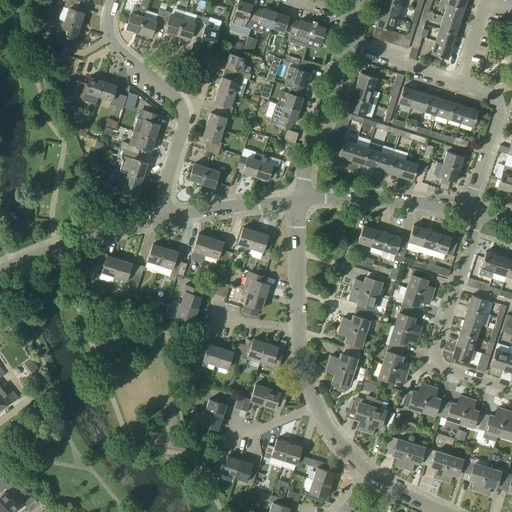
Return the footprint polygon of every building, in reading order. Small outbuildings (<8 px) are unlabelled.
[(77,10),(79,4),(67,0),(65,7),(69,8),(65,21),(80,26),(84,13),(77,10)] [(142,0),(137,14),(131,12),(126,29),(138,33),(144,16),(144,17),(146,10),(149,0),(142,0)] [(231,23),(229,29),(238,32),(243,31),(249,33),(251,28),(250,28),(257,8),(251,6),(252,4),(239,0),(232,23),(231,23)] [(396,18),(400,5),(384,0),(380,12),(396,18)] [(464,9),(466,0),(448,0),(447,4),(464,9)] [(460,22),(464,9),(447,4),(443,16),(460,22)] [(172,12),(171,12),(173,7),(168,5),(166,11),(165,10),(161,24),(166,26),(165,31),(177,35),(183,19),(171,15),(172,12)] [(269,34),(271,27),(276,12),(264,8),(263,10),(257,8),(250,28),(251,28),(269,34)] [(161,24),(165,10),(159,9),(158,14),(146,10),(144,17),(144,16),(138,33),(151,37),(156,23),(161,24)] [(420,20),(425,22),(429,12),(423,10),(420,20)] [(290,32),(293,20),(288,18),(289,16),(276,12),(271,27),(284,31),(284,30),(290,32)] [(392,31),(396,18),(380,12),(375,25),(392,31)] [(218,31),(212,29),(214,23),(208,21),(209,18),(203,16),(201,22),(197,36),(202,38),(200,43),(213,47),(218,31)] [(456,34),(460,22),(443,16),(439,29),(456,34)] [(80,26),(65,21),(59,19),(55,32),(60,34),(54,51),(67,55),(72,39),(75,40),(80,26)] [(197,36),(201,22),(195,20),(194,23),(183,19),(177,35),(190,39),(191,34),(197,36)] [(308,39),(313,24),(300,20),(300,22),(293,20),(290,32),(287,41),(305,47),(308,39)] [(313,24),(308,39),(320,43),(325,28),(313,24)] [(378,39),(382,27),(376,26),(372,37),(378,39)] [(384,41),(388,29),(382,27),(378,39),(384,41)] [(390,43),(393,31),(388,29),(384,41),(390,43)] [(452,46),(456,34),(439,29),(435,41),(452,46)] [(396,45),(399,33),(393,31),(390,43),(396,45)] [(401,46),(405,35),(399,33),(396,45),(401,46)] [(405,35),(401,46),(408,49),(412,37),(405,35)] [(422,37),(421,36),(415,35),(411,47),(418,50),(422,37)] [(248,37),(243,51),(252,54),(257,40),(248,37)] [(448,59),(452,46),(435,41),(431,54),(448,59)] [(251,67),(244,65),(246,59),(230,54),(225,66),(226,67),(224,72),(243,78),(249,80),(251,73),(249,73),(251,67)] [(314,63),(302,59),(300,65),(312,69),(314,63)] [(295,68),(289,66),(285,79),(286,79),(284,85),(290,87),(302,91),(304,85),(307,86),(311,73),(295,68)] [(241,83),(243,78),(224,72),(222,77),(218,90),(234,95),(234,94),(242,97),(246,85),(241,83)] [(356,85),(373,90),(377,78),(360,72),(356,85)] [(95,104),(103,81),(90,76),(87,83),(75,79),(70,95),(95,104)] [(258,76),(256,82),(264,84),(266,78),(258,76)] [(103,81),(95,104),(96,104),(98,96),(111,100),(110,104),(116,106),(120,94),(114,92),(117,85),(103,81)] [(390,96),(396,98),(401,85),(394,83),(390,96)] [(369,103),(373,90),(356,85),(352,97),(369,103)] [(411,107),(416,90),(403,86),(398,103),(411,107)] [(300,97),(302,91),(290,87),(288,93),(281,90),(277,103),(299,110),(303,98),(300,97)] [(138,94),(131,89),(127,99),(135,102),(138,94)] [(230,106),(234,95),(218,90),(214,102),(219,104),(217,109),(231,113),(233,107),(230,106)] [(423,111),(428,94),(416,90),(411,107),(423,111)] [(435,115),(441,98),(428,94),(423,111),(435,115)] [(365,115),(369,103),(352,97),(348,110),(365,115)] [(448,119),(453,102),(441,98),(435,115),(448,119)] [(460,123),(466,106),(453,102),(448,119),(460,123)] [(299,110),(277,103),(276,103),(270,121),(290,128),(292,122),(295,123),(299,110)] [(466,106),(460,123),(473,127),(478,110),(466,106)] [(229,119),(231,113),(217,109),(216,114),(211,112),(206,125),(223,130),(227,119),(229,119)] [(349,120),(351,114),(340,110),(338,116),(349,120)] [(133,130),(155,138),(160,124),(156,123),(159,115),(145,111),(145,113),(139,111),(133,130)] [(347,126),(349,120),(338,116),(336,122),(347,126)] [(106,118),(104,125),(116,129),(118,122),(106,118)] [(404,128),(406,123),(393,119),(391,124),(404,128)] [(345,132),(347,126),(336,122),(334,128),(345,132)] [(219,142),(223,130),(206,125),(202,138),(207,139),(206,144),(220,149),(222,143),(219,142)] [(343,138),(345,132),(334,128),(332,134),(343,138)] [(151,151),(155,138),(133,130),(129,143),(122,141),(120,147),(124,149),(123,149),(138,154),(140,148),(151,151)] [(298,133),(287,130),(284,139),(295,142),(298,133)] [(342,144),(343,138),(332,134),(330,140),(342,144)] [(424,143),(426,138),(413,134),(412,139),(424,143)] [(102,135),(100,141),(107,143),(109,138),(102,135)] [(455,139),(453,144),(466,148),(468,141),(456,137),(455,139)] [(340,150),(342,144),(330,140),(328,146),(340,150)] [(350,160),(356,144),(343,140),(338,156),(350,160)] [(218,154),(220,149),(206,144),(204,150),(218,154)] [(363,164),(368,148),(356,144),(350,160),(363,164)] [(423,157),(428,159),(432,146),(427,145),(423,157)] [(375,168),(380,151),(368,148),(363,164),(375,168)] [(136,159),(138,154),(123,149),(121,156),(123,161),(120,171),(128,173),(128,174),(142,178),(147,163),(136,159)] [(294,163),(296,154),(296,151),(289,149),(288,153),(287,153),(285,161),(289,162),(294,163)] [(387,172),(393,156),(380,151),(375,168),(387,172)] [(443,163),(459,169),(463,156),(447,151),(443,163)] [(255,176),(262,155),(255,153),(253,158),(247,156),(247,157),(241,155),(237,167),(243,169),(242,172),(255,176)] [(267,162),(269,157),(269,156),(262,154),(262,155),(255,176),(268,180),(268,177),(274,179),(276,173),(282,175),(286,163),(280,161),(278,167),(272,165),(273,164),(267,162)] [(400,176),(405,159),(393,156),(387,172),(400,176)] [(428,159),(423,157),(419,170),(426,172),(430,160),(428,159)] [(405,159),(400,176),(413,180),(418,164),(405,159)] [(202,183),(207,167),(194,163),(189,179),(202,183)] [(455,182),(459,169),(443,163),(439,176),(455,182)] [(510,192),(511,185),(511,168),(504,166),(497,187),(510,192)] [(207,167),(202,183),(214,187),(216,182),(221,184),(225,170),(219,168),(218,171),(207,167)] [(138,193),(142,178),(128,174),(128,173),(120,171),(118,180),(116,186),(123,188),(123,189),(138,193)] [(98,187),(109,191),(112,182),(100,179),(98,187)] [(370,246),(375,229),(363,225),(358,242),(370,246)] [(420,245),(426,229),(413,225),(408,241),(420,245)] [(250,248),(255,230),(243,227),(238,244),(250,248)] [(382,250),(388,233),(375,229),(370,246),(382,250)] [(433,249),(438,233),(426,229),(420,245),(433,249)] [(255,230),(250,248),(263,252),(263,251),(269,253),(273,241),(267,239),(268,235),(255,230)] [(204,259),(205,255),(205,254),(211,237),(198,233),(190,258),(203,262),(204,259)] [(388,233),(382,250),(395,254),(401,237),(388,233)] [(457,243),(450,241),(451,237),(438,233),(433,249),(446,253),(452,256),(457,243)] [(205,254),(205,255),(218,258),(217,261),(223,263),(227,251),(221,249),(223,241),(211,237),(205,254)] [(145,267),(158,271),(160,265),(165,248),(153,243),(147,261),(145,267)] [(160,265),(172,269),(169,279),(175,281),(177,274),(181,262),(183,254),(178,252),(165,248),(160,265)] [(227,251),(223,263),(229,265),(233,253),(227,251)] [(491,278),(498,255),(486,251),(480,268),(481,268),(479,274),(491,278)] [(114,276),(119,259),(107,255),(104,263),(99,261),(95,273),(101,275),(102,272),(114,276)] [(503,282),(511,259),(498,255),(491,278),(503,282)] [(401,262),(414,266),(416,261),(403,257),(401,262)] [(131,285),(135,273),(138,266),(132,264),(132,263),(119,259),(114,276),(112,281),(125,285),(125,283),(131,285)] [(511,277),(511,259),(503,282),(504,282),(506,276),(511,277)] [(181,262),(177,274),(183,275),(187,263),(181,262)] [(439,274),(441,267),(429,263),(426,270),(439,274)] [(263,275),(265,269),(257,267),(255,272),(263,275)] [(410,288),(432,296),(434,288),(426,285),(427,280),(423,278),(425,272),(413,268),(409,280),(412,281),(410,288)] [(242,289),(265,297),(269,284),(265,283),(267,277),(248,271),(242,289)] [(353,287),(375,294),(377,287),(380,288),(384,276),(372,272),(370,278),(365,277),(364,282),(355,279),(353,287)] [(136,290),(137,287),(141,275),(135,273),(131,285),(130,290),(131,290),(131,288),(136,290)] [(489,285),(476,281),(468,279),(466,285),(487,291),(489,285)] [(220,295),(224,283),(217,281),(214,293),(220,295)] [(224,283),(220,295),(226,297),(230,285),(224,283)] [(181,303),(198,309),(202,296),(200,296),(202,290),(185,284),(183,291),(185,291),(181,303)] [(489,285),(487,291),(495,294),(496,289),(489,286),(489,285)] [(383,297),(375,294),(353,287),(350,295),(349,295),(347,296),(347,298),(348,300),(349,301),(351,301),(353,302),(356,302),(357,302),(357,303),(361,305),(359,310),(371,314),(374,305),(380,307),(383,297)] [(429,304),(432,296),(410,288),(407,296),(404,295),(401,307),(413,311),(414,305),(419,306),(421,301),(429,304)] [(265,297),(242,289),(241,294),(247,296),(244,304),(245,304),(242,311),(257,316),(259,308),(261,309),(265,297)] [(484,313),(488,300),(472,295),(468,308),(484,313)] [(194,321),(198,309),(181,303),(179,308),(171,306),(169,313),(170,314),(168,319),(184,325),(186,319),(194,321)] [(411,316),(413,311),(401,307),(397,318),(400,319),(397,327),(419,334),(422,326),(413,323),(415,318),(411,316)] [(480,325),(484,313),(468,308),(464,320),(480,325)] [(368,326),(371,314),(359,310),(357,316),(353,315),(351,320),(343,317),(340,325),(362,332),(365,325),(368,326)] [(511,328),(509,327),(511,316),(506,314),(503,326),(501,331),(511,334),(511,328)] [(476,338),(480,325),(464,320),(460,332),(476,338)] [(360,340),(362,332),(340,325),(338,333),(346,336),(345,341),(349,343),(347,348),(359,352),(363,341),(360,340)] [(417,342),(419,334),(397,327),(395,334),(392,333),(388,345),(400,349),(402,343),(407,344),(408,339),(417,342)] [(472,350),(476,338),(460,332),(456,345),(472,350)] [(261,360),(266,343),(253,338),(252,341),(247,339),(245,345),(241,357),(238,366),(247,369),(249,362),(252,361),(253,357),(261,360)] [(453,352),(455,345),(446,342),(444,349),(453,352)] [(215,365),(221,347),(208,343),(206,351),(200,349),(192,372),(198,374),(203,361),(215,365)] [(245,345),(239,343),(235,355),(241,357),(245,345)] [(278,369),(283,351),(277,349),(278,347),(266,343),(261,360),(260,363),(278,369)] [(399,355),(400,349),(388,345),(385,356),(388,357),(385,365),(407,372),(410,364),(401,361),(403,356),(399,355)] [(468,363),(472,350),(456,345),(452,357),(468,363)] [(221,347),(215,365),(228,369),(233,351),(221,347)] [(355,364),(359,352),(347,348),(345,354),(341,353),(339,358),(331,355),(328,363),(350,371),(353,363),(355,364)] [(503,369),(508,353),(495,349),(490,365),(503,369)] [(511,372),(511,354),(508,353),(503,369),(511,372)] [(490,356),(485,354),(483,354),(479,366),(486,368),(490,356)] [(348,378),(350,371),(328,363),(325,371),(334,374),(332,379),(337,381),(335,387),(347,391),(351,379),(348,378)] [(405,380),(407,372),(385,365),(383,372),(380,372),(376,383),(388,387),(390,381),(394,382),(396,377),(405,380)] [(0,409),(18,397),(7,385),(2,389),(0,386),(0,379),(6,375),(1,368),(0,366),(0,409)] [(44,377),(38,369),(30,374),(36,382),(44,377)] [(371,383),(364,381),(362,388),(368,390),(371,383)] [(269,388),(263,405),(275,409),(276,405),(283,407),(288,391),(284,389),(285,386),(278,383),(275,390),(269,388)] [(422,408),(429,386),(421,383),(418,392),(413,390),(412,395),(406,393),(402,405),(414,408),(415,406),(422,408)] [(263,405),(269,388),(256,384),(251,399),(245,397),(241,409),(247,411),(250,401),(263,405)] [(440,417),(444,405),(438,403),(440,399),(435,397),(437,389),(429,386),(422,408),(430,410),(429,413),(440,417)] [(364,431),(375,399),(375,398),(366,395),(365,399),(355,396),(350,412),(355,414),(354,418),(359,420),(356,429),(364,431)] [(245,397),(239,396),(235,407),(241,409),(245,397)] [(458,429),(461,420),(468,398),(459,396),(457,404),(451,402),(450,407),(444,405),(440,417),(446,419),(444,425),(458,429)] [(479,429),(482,417),(477,415),(478,411),(473,409),(476,401),(468,398),(461,420),(468,422),(467,425),(479,429)] [(205,411),(222,417),(226,405),(209,399),(205,411)] [(392,413),(380,409),(383,401),(375,399),(364,431),(372,434),(375,425),(380,427),(382,423),(388,425),(392,413)] [(498,432),(506,410),(498,408),(495,416),(490,414),(488,419),(482,417),(479,429),(490,433),(491,430),(498,432)] [(511,439),(511,421),(511,417),(511,412),(506,410),(498,432),(506,435),(505,437),(511,439)] [(218,430),(222,417),(205,411),(201,424),(198,423),(196,429),(208,433),(210,427),(218,430)] [(464,440),(467,432),(458,429),(455,437),(464,440)] [(395,465),(403,468),(410,446),(403,443),(404,440),(388,435),(384,448),(394,451),(393,455),(398,457),(395,465)] [(283,460),(289,443),(277,439),(274,447),(268,445),(264,457),(271,459),(271,456),(283,460)] [(302,447),(289,443),(283,460),(296,464),(295,467),(301,469),(307,449),(301,447),(302,447)] [(426,461),(430,449),(419,445),(418,448),(410,446),(403,468),(411,470),(414,462),(419,464),(421,459),(426,461)] [(441,480),(448,458),(441,455),(442,453),(430,449),(426,461),(432,463),(431,467),(436,469),(433,477),(441,480)] [(234,477),(240,460),(228,456),(225,464),(219,462),(215,474),(221,476),(222,473),(234,477)] [(465,473),(468,461),(457,457),(456,460),(448,458),(441,480),(450,483),(452,474),(457,476),(459,471),(465,473)] [(240,460),(234,477),(247,481),(246,484),(252,486),(256,474),(250,472),(252,464),(240,460)] [(332,472),(334,466),(316,460),(314,466),(317,467),(313,479),(330,485),(334,472),(332,472)] [(479,492),(486,470),(479,468),(480,465),(468,461),(465,473),(471,475),(469,479),(474,481),(472,489),(479,492)] [(502,485),(506,473),(495,469),(494,472),(486,470),(479,492),(488,495),(490,486),(496,488),(497,483),(502,485)] [(511,502),(511,474),(506,473),(502,485),(509,487),(507,491),(511,492),(511,494),(510,502),(511,502)] [(326,497),(330,485),(313,479),(309,492),(306,491),(304,497),(322,503),(324,497),(326,497)] [(286,496),(298,501),(300,494),(289,490),(286,496)] [(5,491),(0,495),(0,509),(12,499),(5,491)] [(269,511),(288,511),(290,507),(282,505),(284,499),(272,495),(270,501),(272,502),(269,511)] [(12,499),(0,509),(0,511),(13,511),(19,507),(12,499)] [(29,511),(30,511),(39,505),(35,500),(26,507),(29,511)]
